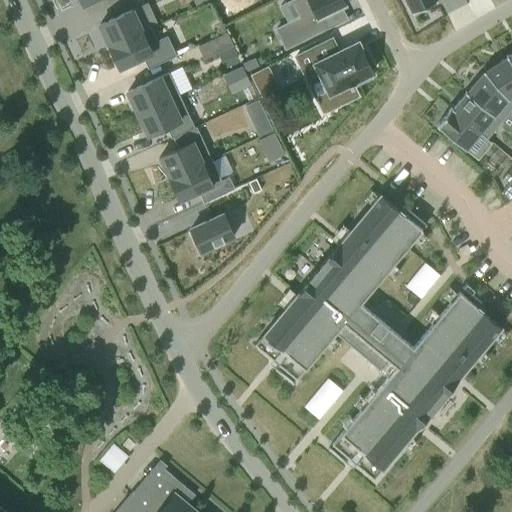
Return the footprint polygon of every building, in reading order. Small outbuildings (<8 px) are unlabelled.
[(218,0),(227,16),(257,0),(218,0)] [(299,17),(276,29),(285,48),(328,27),(322,15),(344,4),(342,0),(292,0),(291,1),(299,17)] [(405,0),(412,13),(432,3),(437,0),(436,0),(405,0)] [(99,25),(108,46),(141,31),(132,10),(99,25)] [(150,26),(141,31),(108,46),(119,69),(142,58),(147,69),(176,55),(167,36),(156,40),(150,26)] [(295,56),(302,71),(315,64),(322,79),(331,97),(345,90),(350,87),(350,88),(352,90),(355,89),(353,86),(354,85),(358,84),(370,77),(369,74),(371,72),(372,72),(370,68),(373,67),(374,67),(373,65),(366,50),(362,52),(361,50),(360,48),(358,43),(357,42),(338,51),(331,38),(295,56)] [(232,48),(219,54),(225,67),(239,61),(232,48)] [(483,70),(508,98),(511,95),(511,64),(506,55),(505,56),(506,56),(506,57),(503,58),(484,70),(483,70)] [(254,58),(242,63),(247,72),(258,67),(254,58)] [(267,66),(249,75),(256,89),(262,100),(280,91),(267,66)] [(465,91),(465,92),(501,122),(510,110),(511,108),(511,102),(508,98),(483,70),(482,71),(483,71),(470,86),(466,92),(466,91),(465,91)] [(127,92),(137,114),(179,94),(169,72),(127,92)] [(452,108),(452,109),(480,132),(479,133),(485,138),(486,139),(490,134),(501,122),(465,92),(464,92),(465,93),(457,103),(452,108)] [(194,127),(179,94),(137,114),(147,135),(166,127),(171,138),(173,137),(194,127)] [(259,99),(245,106),(251,119),(265,112),(259,99)] [(443,117),(436,125),(448,135),(465,150),(475,137),(479,133),(480,132),(452,109),(452,108),(451,107),(443,117)] [(196,126),(194,127),(173,137),(178,148),(159,156),(169,177),(169,178),(212,159),(196,126)] [(274,133),(258,140),(268,162),(285,154),(274,133)] [(222,180),(212,159),(169,178),(179,200),(198,192),(203,203),(235,188),(230,177),(222,180)] [(254,192),(261,189),(256,178),(249,182),(254,192)] [(255,345),(296,379),(335,333),(388,377),(331,444),(373,479),(501,326),(459,291),(412,347),(360,303),(422,229),(380,194),(255,345)] [(200,251),(234,236),(224,213),(190,229),(200,251)] [(465,237),(472,227),(453,214),(446,223),(465,237)] [(424,262),(410,280),(425,293),(440,275),(424,262)] [(321,419),(346,389),(329,375),(304,405),(321,419)] [(130,451),(137,441),(125,432),(118,442),(130,451)] [(113,440),(99,458),(116,471),(130,453),(113,440)] [(196,511),(187,503),(194,494),(159,464),(154,471),(155,472),(136,494),(132,491),(113,511),(196,511)]
